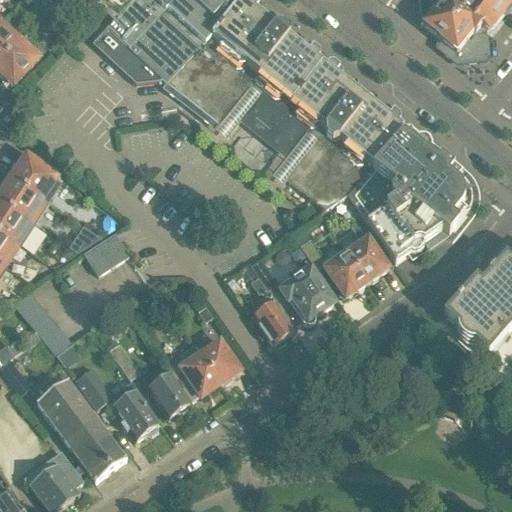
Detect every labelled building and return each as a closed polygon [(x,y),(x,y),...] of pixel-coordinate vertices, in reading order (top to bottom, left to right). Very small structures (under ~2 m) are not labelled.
[(93,49),(135,88),(161,85),(166,89),(166,88),(167,89),(175,81),(200,53),(204,49),(211,40),(241,5),(237,2),(235,0),(172,0),(170,3),(134,43),(136,45),(129,52),(108,32),(93,49)] [(95,8),(115,26),(117,23),(137,0),(102,0),(99,5),(95,8)] [(137,0),(117,23),(115,26),(134,43),(170,3),(172,0),(137,0)] [(463,13),(460,11),(446,0),(420,0),(419,2),(422,30),(430,36),(429,37),(438,44),(463,13)] [(446,0),(460,11),(463,13),(487,34),(501,17),(480,0),(446,0)] [(511,0),(480,0),(501,17),(511,4),(511,0)] [(86,3),(77,13),(83,19),(92,8),(86,3)] [(401,144),(402,142),(399,140),(403,135),(401,133),(403,131),(402,127),(396,122),(392,126),(337,82),(341,77),(334,72),(330,73),(328,75),(319,68),(321,65),(320,61),(314,56),(310,61),(290,44),(292,42),(292,38),(282,30),(278,30),(276,33),(256,17),(260,12),(253,7),(249,8),(247,10),(241,5),(211,40),(204,49),(200,53),(175,81),(167,89),(216,128),(222,127),(250,93),(259,100),(239,126),(286,163),(306,138),(317,147),(288,183),(288,186),(309,202),(309,203),(325,216),(348,200),(348,201),(386,159),(388,157),(398,146),(401,144)] [(72,33),(80,23),(66,11),(58,20),(72,33)] [(483,39),(487,34),(463,13),(438,44),(438,45),(439,46),(439,45),(455,59),(455,60),(456,59),(459,62),(484,59),(485,59),(485,58),(484,52),(484,51),(483,39)] [(99,22),(91,16),(85,24),(92,30),(99,22)] [(0,66),(22,42),(3,25),(0,28),(0,66)] [(22,42),(0,66),(0,78),(14,91),(42,61),(22,42)] [(0,126),(10,135),(22,122),(7,108),(0,116),(0,126)] [(368,230),(395,269),(441,237),(448,242),(467,219),(470,213),(472,207),(472,200),(471,194),(468,188),(463,183),(411,141),(408,140),(405,140),(402,142),(401,144),(398,146),(388,157),(386,159),(348,201),(349,203),(360,218),(368,230)] [(13,185),(47,208),(62,186),(27,163),(13,185)] [(0,206),(33,229),(47,208),(13,185),(0,203),(0,206)] [(0,237),(19,250),(33,229),(0,206),(0,237)] [(359,236),(368,230),(360,218),(351,225),(359,236)] [(115,233),(114,225),(107,220),(106,224),(107,234),(109,237),(115,233)] [(0,268),(5,271),(19,250),(0,237),(0,268)] [(344,255),(367,289),(389,273),(383,265),(384,265),(374,251),(373,251),(365,239),(344,255)] [(100,250),(114,271),(129,262),(115,240),(100,250)] [(316,274),(325,268),(309,245),(300,251),(316,274)] [(99,281),(114,271),(100,250),(85,259),(99,281)] [(69,262),(73,257),(67,253),(63,258),(69,262)] [(346,303),(367,289),(344,255),(323,271),(330,281),(329,282),(339,296),(340,296),(346,303)] [(311,274),(307,267),(291,278),(296,285),(281,295),(289,306),(293,304),(303,318),(301,324),(305,329),(311,330),(315,327),(316,321),(332,311),(333,306),(311,274)] [(255,277),(258,283),(266,294),(268,297),(277,291),(264,271),(255,277)] [(511,276),(508,272),(501,279),(495,274),(480,290),(475,286),(443,322),(485,360),(511,329),(511,276)] [(232,283),(228,287),(234,295),(239,292),(232,283)] [(258,299),(266,294),(258,283),(250,288),(258,299)] [(277,354),(287,346),(286,344),(296,337),(270,299),(258,307),(263,315),(252,323),(273,353),(275,352),(277,354)] [(205,327),(212,322),(205,312),(198,317),(205,327)] [(33,334),(19,343),(26,353),(39,344),(33,334)] [(199,360),(220,390),(240,377),(220,347),(213,352),(208,345),(195,353),(197,356),(199,360)] [(6,351),(13,362),(22,356),(14,346),(6,351)] [(131,386),(140,379),(120,350),(110,357),(131,386)] [(0,367),(2,370),(13,362),(6,351),(0,355),(0,367)] [(165,373),(169,380),(189,408),(199,401),(201,403),(220,390),(199,360),(197,356),(195,353),(193,351),(163,370),(165,373)] [(75,387),(95,416),(108,407),(112,414),(117,421),(116,422),(127,438),(128,437),(135,447),(161,430),(132,388),(116,399),(122,407),(119,409),(94,374),(75,387)] [(189,408),(169,380),(158,387),(152,379),(142,385),(148,394),(169,424),(190,410),(189,408)] [(81,468),(75,473),(79,479),(85,474),(95,487),(126,465),(67,386),(62,390),(56,382),(39,393),(45,402),(37,408),(81,468)] [(79,479),(75,473),(73,474),(60,457),(23,484),(44,511),(61,511),(77,500),(77,501),(79,500),(78,499),(74,493),(82,487),(77,480),(79,479)] [(18,511),(13,505),(0,487),(0,511),(18,511)]
